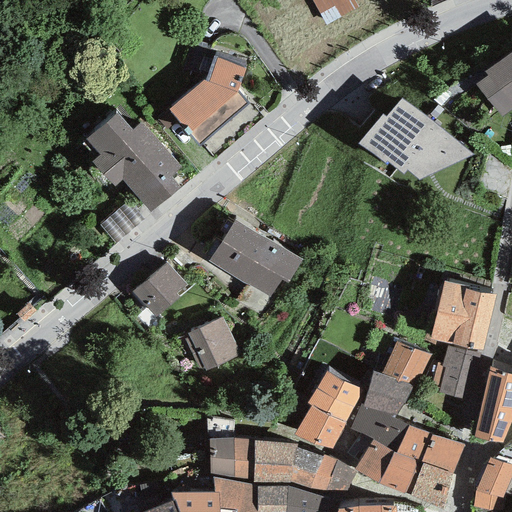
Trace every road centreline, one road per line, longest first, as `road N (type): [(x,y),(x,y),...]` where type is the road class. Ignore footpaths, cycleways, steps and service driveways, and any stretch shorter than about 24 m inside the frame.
road 1 (residential): [(509,0),(371,45),(0,368)]
road 2 (residential): [(511,219),(452,511)]
